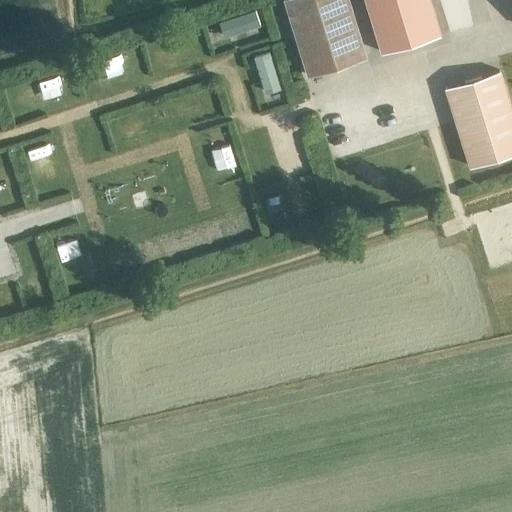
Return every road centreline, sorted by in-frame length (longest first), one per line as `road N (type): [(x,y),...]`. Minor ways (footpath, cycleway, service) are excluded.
road 1 (track): [(263,118),(248,124),(227,63),(0,137)]
road 2 (track): [(81,175),(182,142),(204,210)]
road 3 (track): [(63,116),(98,236)]
